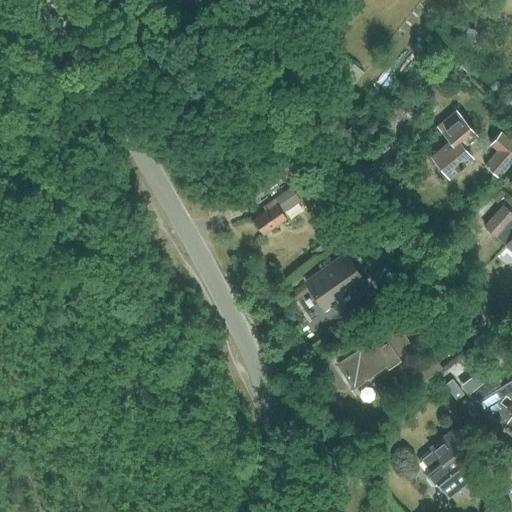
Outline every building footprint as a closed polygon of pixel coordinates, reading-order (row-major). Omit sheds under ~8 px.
[(466,27),(461,46),(470,49),(476,29),(466,27)] [(363,72),(344,56),(333,69),(353,85),(363,72)] [(476,67),(471,73),(472,75),(477,80),(483,74),(478,69),(476,67)] [(407,94),(396,105),(404,112),(414,101),(407,94)] [(450,139),(430,156),(448,177),(472,157),(462,145),(475,134),(456,110),(438,124),(450,139)] [(381,151),(391,143),(379,129),(369,138),(381,151)] [(496,150),(483,165),(498,178),(511,161),(511,140),(501,131),(489,144),(496,150)] [(275,148),(261,160),(271,173),(278,167),(280,169),(287,164),(275,148)] [(290,187),(273,198),(282,211),(299,200),(301,199),(313,191),(304,178),(292,186),(290,187)] [(274,180),(264,187),(269,194),(278,187),(274,180)] [(495,186),(488,194),(497,201),(504,193),(495,186)] [(252,219),(263,234),(286,217),(282,211),(274,201),(264,208),(265,210),(252,219)] [(511,212),(503,205),(484,226),(495,236),(496,235),(506,244),(505,245),(511,250),(511,212)] [(356,293),(366,286),(344,255),(306,282),(324,308),(353,288),(356,293)] [(367,306),(373,316),(394,302),(387,292),(367,306)] [(396,354),(409,345),(394,323),(376,336),(373,332),(358,343),(361,347),(337,364),(352,386),(367,375),(370,380),(400,359),(396,354)] [(324,341),(306,353),(310,359),(327,347),(324,341)] [(467,351),(458,358),(469,371),(477,364),(467,351)] [(433,356),(410,373),(418,384),(441,368),(433,356)] [(511,434),(511,380),(492,393),(482,399),(478,401),(487,417),(499,410),(501,413),(496,419),(505,425),(503,428),(511,434)] [(486,383),(476,390),(482,399),(492,393),(486,383)] [(471,416),(461,423),(472,436),(483,427),(471,416)] [(417,458),(428,475),(434,482),(435,481),(448,497),(471,478),(458,462),(473,451),(467,444),(466,445),(453,429),(417,458)] [(340,443),(319,450),(331,485),(352,479),(340,443)]
